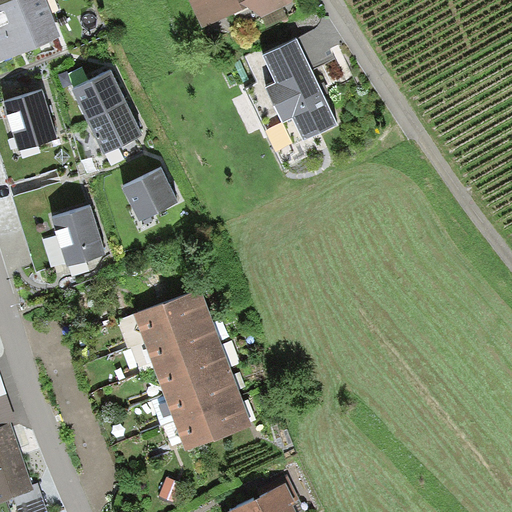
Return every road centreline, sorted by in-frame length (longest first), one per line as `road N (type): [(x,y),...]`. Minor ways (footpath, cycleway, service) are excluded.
road 1 (residential): [(511,267),(328,0)]
road 2 (residential): [(80,511),(0,314)]
